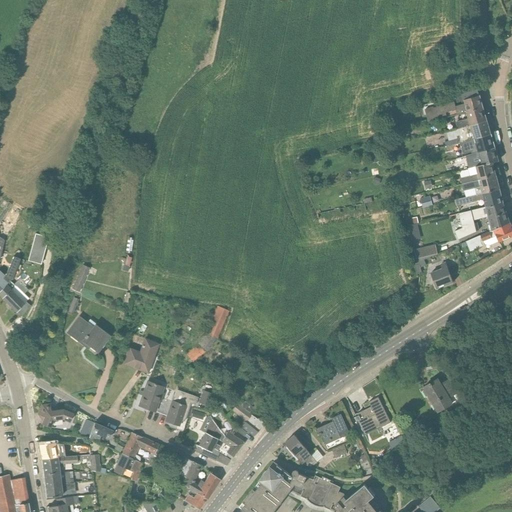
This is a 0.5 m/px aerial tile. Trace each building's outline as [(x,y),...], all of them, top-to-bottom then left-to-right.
[(483,108),(478,91),(477,89),(468,92),(456,96),(457,103),(464,101),(465,104),(456,106),(454,102),(433,108),(433,107),(425,110),(428,122),(441,119),(441,117),(447,115),(446,113),(456,110),(457,115),(467,112),(483,108)] [(458,130),(487,121),(483,108),(467,112),(469,119),(456,122),(458,130)] [(474,139),(491,134),(487,121),(458,130),(456,130),(449,132),(446,133),(448,141),(445,142),(446,147),(462,143),(475,139),(474,139)] [(479,153),(495,148),(491,134),(474,139),(475,139),(462,143),(465,154),(471,152),(472,155),(479,153)] [(371,157),(379,155),(376,146),(369,148),(371,157)] [(492,163),(498,161),(495,148),(479,153),(472,155),(457,159),(458,167),(474,163),(474,168),(492,163)] [(496,176),(492,163),(474,168),(468,169),(470,176),(461,179),(462,185),(496,176)] [(475,196),(482,194),(499,189),(496,176),(462,185),(464,192),(474,189),(475,196)] [(372,183),(379,185),(381,180),(374,177),(372,183)] [(425,190),(433,188),(430,178),(421,181),(425,190)] [(486,207),(503,203),(499,189),(482,194),(475,196),(455,201),(457,207),(484,199),(486,207)] [(429,196),(420,199),(423,209),(429,207),(428,203),(431,202),(429,196)] [(506,213),(503,203),(486,207),(459,213),(462,228),(454,232),(458,240),(476,232),(476,231),(479,231),(477,223),(474,224),(473,221),(488,217),(489,219),(506,213)] [(491,231),(510,223),(506,213),(489,219),(491,231)] [(485,245),(490,246),(511,236),(511,228),(510,223),(491,231),(466,242),(468,246),(470,252),(485,245)] [(408,226),(410,235),(417,233),(415,225),(408,226)] [(11,279),(19,262),(23,252),(30,232),(22,229),(17,241),(11,257),(13,257),(6,274),(4,276),(10,281),(11,279)] [(41,264),(48,238),(35,233),(28,261),(41,264)] [(417,263),(435,255),(437,254),(435,245),(414,250),(417,263)] [(119,262),(124,264),(122,270),(128,271),(129,266),(131,257),(126,256),(125,259),(121,257),(119,262)] [(453,283),(451,276),(459,274),(453,259),(440,264),(442,268),(430,273),(437,289),(453,283)] [(425,261),(415,266),(416,274),(422,272),(421,268),(427,266),(425,261)] [(79,292),(84,280),(90,268),(82,264),(71,288),(79,292)] [(0,291),(10,281),(4,276),(0,272),(0,291)] [(28,299),(19,290),(16,287),(10,281),(0,291),(0,295),(16,312),(17,312),(22,316),(31,306),(26,302),(28,299)] [(68,312),(73,314),(79,299),(74,297),(68,312)] [(229,312),(217,306),(205,333),(216,340),(229,312)] [(84,341),(97,351),(108,337),(94,327),(92,329),(79,318),(68,333),(82,344),(84,341)] [(206,353),(216,340),(205,333),(198,343),(186,354),(192,362),(206,353)] [(147,373),(156,351),(159,344),(145,339),(139,352),(130,349),(124,364),(147,373)] [(448,380),(440,385),(437,379),(424,387),(425,390),(422,391),(426,397),(429,396),(438,412),(452,404),(448,398),(456,394),(448,380)] [(161,414),(166,399),(163,397),(164,393),(161,392),(163,387),(148,382),(139,406),(161,414)] [(203,390),(199,403),(208,406),(213,394),(203,390)] [(178,426),(186,406),(189,407),(190,404),(195,405),(198,398),(184,393),(180,404),(166,399),(161,414),(167,416),(165,421),(178,426)] [(365,435),(391,423),(378,397),(369,402),(371,407),(358,413),(359,415),(356,417),(365,435)] [(244,399),(239,405),(249,412),(253,407),(244,399)] [(43,421),(41,424),(50,428),(53,420),(62,419),(70,422),(73,414),(63,409),(57,410),(57,407),(50,407),(50,404),(41,405),(38,414),(43,421)] [(263,424),(248,413),(238,404),(233,411),(243,418),(238,424),(253,436),(263,424)] [(214,461),(219,453),(224,457),(227,453),(226,452),(229,447),(221,442),(224,437),(212,421),(207,414),(199,430),(205,433),(195,452),(214,461)] [(331,443),(350,434),(341,414),(332,418),(333,422),(317,429),(319,435),(322,434),(324,440),(329,438),(331,443)] [(109,439),(112,431),(94,423),(89,438),(99,442),(100,440),(101,436),(109,439)] [(239,427),(236,431),(243,437),(246,433),(239,427)] [(243,443),(227,432),(224,437),(221,442),(229,447),(226,452),(233,457),(243,443)] [(132,458),(137,447),(154,454),(159,445),(132,433),(123,454),(132,458)] [(317,462),(298,439),(295,435),(285,443),(295,456),(296,456),(303,464),(310,467),(317,462)] [(65,457),(63,444),(55,442),(39,445),(41,459),(65,457)] [(332,451),(335,458),(347,453),(344,446),(332,451)] [(141,463),(132,458),(123,454),(115,472),(125,477),(129,470),(138,474),(140,469),(138,468),(141,463)] [(90,470),(100,472),(99,469),(98,455),(90,456),(90,470)] [(77,463),(76,456),(65,457),(41,459),(43,474),(59,472),(58,467),(64,467),(64,464),(77,463)] [(193,483),(200,465),(193,462),(183,484),(197,493),(204,482),(200,479),(196,485),(193,483)] [(274,462),(272,465),(239,507),(245,511),(268,511),(289,486),(292,488),(293,486),(303,491),(301,496),(306,499),(310,503),(314,505),(319,507),(324,507),(330,510),(333,504),(335,506),(337,508),(349,498),(338,492),(341,487),(330,482),(331,480),(323,477),(322,478),(315,475),(313,480),(294,471),(291,467),(287,472),(274,462)] [(60,484),(74,482),(74,479),(69,479),(68,472),(59,473),(59,472),(43,474),(44,486),(60,484)] [(184,501),(199,511),(207,499),(220,480),(210,473),(204,482),(197,493),(193,499),(188,495),(184,501)] [(28,511),(23,478),(9,480),(8,475),(0,476),(0,511),(28,511)] [(44,486),(46,498),(62,496),(62,492),(74,488),(74,482),(60,484),(44,486)] [(376,511),(375,511),(379,508),(372,498),(373,498),(367,490),(369,489),(365,484),(349,498),(337,508),(340,511),(376,511)] [(168,505),(178,497),(171,493),(164,497),(166,501),(168,505)] [(67,511),(66,506),(79,504),(77,496),(64,498),(56,499),(58,505),(52,506),(47,507),(47,510),(49,509),(49,511),(67,511)] [(435,511),(438,511),(428,499),(418,507),(422,511),(435,511)] [(141,504),(145,511),(149,511),(157,508),(156,506),(153,501),(141,504)] [(171,511),(168,505),(166,501),(156,506),(157,508),(159,511),(171,511)]
